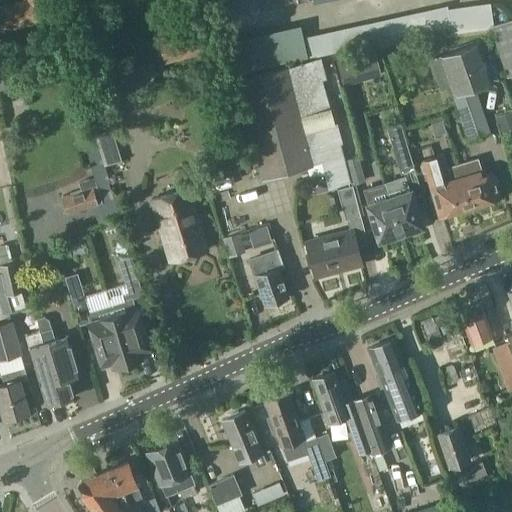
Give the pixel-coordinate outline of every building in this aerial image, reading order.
[(18,0),(0,5),(0,27),(1,32),(56,18),(50,0),(18,0)] [(451,33),(493,26),(489,3),(447,9),(447,7),(421,13),(306,39),(310,57),(353,47),(450,26),(451,33)] [(511,20),(493,26),(490,28),(506,78),(511,75),(511,20)] [(164,63),(202,53),(195,26),(156,37),(164,63)] [(228,42),(234,72),(305,56),(299,26),(228,42)] [(417,43),(415,33),(378,42),(379,49),(410,42),(411,44),(417,43)] [(461,111),(470,139),(471,140),(490,134),(474,87),(493,81),(479,42),(441,55),(461,111)] [(316,60),(286,69),(286,67),(237,80),(262,178),(307,166),(310,177),(324,173),(329,189),(351,183),(316,60)] [(122,73),(128,93),(154,86),(149,66),(122,73)] [(511,110),(496,116),(502,132),(511,128),(511,110)] [(447,132),(443,120),(431,123),(435,135),(447,132)] [(407,142),(401,123),(387,128),(401,173),(415,169),(407,142)] [(112,129),(95,135),(103,161),(104,166),(122,161),(112,129)] [(464,211),(466,207),(470,206),(457,163),(448,166),(445,154),(423,160),(420,165),(422,173),(427,174),(440,215),(457,210),(460,212),(464,211)] [(354,185),(366,181),(359,156),(344,160),(350,182),(352,185),(354,184),(354,185)] [(457,163),(470,206),(473,205),(476,207),(480,206),(482,202),(501,197),(493,172),(487,174),(485,169),(480,171),(476,158),(457,163)] [(91,164),(94,177),(96,184),(109,181),(104,166),(103,161),(91,164)] [(406,175),(384,182),(400,231),(403,230),(405,234),(423,228),(406,175)] [(78,182),(81,190),(62,196),(67,214),(102,204),(96,184),(94,177),(78,182)] [(400,231),(384,182),(363,188),(368,204),(370,203),(381,238),(384,236),(388,238),(394,235),(395,233),(400,231)] [(338,188),(337,189),(346,219),(347,219),(349,218),(361,215),(352,185),(338,188)] [(187,188),(151,200),(171,261),(207,248),(187,188)] [(123,227),(120,218),(112,220),(113,223),(104,225),(105,232),(115,229),(123,227)] [(267,225),(248,231),(254,247),(272,241),(267,225)] [(316,275),(363,262),(354,229),(307,242),(316,275)] [(230,256),(245,251),(239,232),(224,237),(230,256)] [(265,304),(276,300),(279,301),(284,300),(285,297),(289,296),(279,269),(283,267),(278,250),(250,260),(265,304)] [(123,294),(125,299),(111,303),(129,361),(143,357),(141,352),(150,349),(134,298),(144,294),(140,282),(132,255),(119,259),(129,292),(123,294)] [(17,261),(0,264),(0,273),(4,295),(22,292),(17,261)] [(65,276),(73,303),(86,299),(78,272),(65,276)] [(0,314),(9,312),(4,295),(0,281),(0,314)] [(471,343),(482,339),(493,335),(480,302),(458,310),(467,335),(471,343)] [(129,361),(111,303),(88,311),(104,364),(113,361),(115,366),(129,361)] [(45,316),(39,318),(42,333),(41,333),(61,400),(77,395),(71,376),(81,373),(70,335),(56,339),(53,327),(52,327),(50,319),(45,316)] [(42,333),(39,318),(38,318),(41,331),(27,335),(48,404),(61,400),(41,333),(42,333)] [(0,358),(20,353),(10,321),(0,324),(0,358)] [(413,388),(414,387),(395,337),(367,348),(386,398),(388,398),(396,420),(421,410),(413,388)] [(511,355),(506,340),(492,345),(508,390),(511,388),(511,355)] [(28,377),(24,366),(1,373),(4,383),(0,384),(0,401),(5,418),(29,411),(19,379),(28,377)] [(371,448),(367,436),(354,400),(345,403),(334,371),(314,379),(325,411),(330,423),(348,416),(361,451),(370,448),(371,448)] [(288,460),(308,453),(318,482),(331,477),(325,460),(326,460),(317,436),(316,437),(309,417),(298,421),(288,392),(265,401),(271,416),(266,417),(272,434),(275,434),(277,434),(279,438),(280,438),(288,460)] [(391,448),(383,425),(371,394),(356,400),(368,435),(367,436),(371,448),(370,448),(372,455),(391,448)] [(468,416),(475,432),(496,424),(489,407),(468,416)] [(254,426),(251,425),(245,410),(239,413),(238,411),(227,416),(228,417),(222,420),(239,462),(253,456),(257,468),(267,464),(262,452),(256,437),(257,433),(254,426)] [(456,426),(438,433),(449,466),(468,460),(456,426)] [(175,440),(146,452),(160,485),(161,484),(166,495),(193,484),(175,440)] [(464,497),(477,492),(476,488),(491,482),(482,461),(469,466),(471,469),(455,475),(464,497)] [(146,511),(141,498),(127,462),(112,468),(120,489),(122,488),(128,504),(132,502),(134,509),(136,511),(146,511)] [(96,511),(110,511),(114,509),(119,510),(121,511),(136,511),(134,509),(132,502),(128,504),(122,488),(120,489),(112,468),(81,481),(80,489),(96,511)] [(232,476),(211,485),(217,501),(239,492),(232,476)] [(273,498),(285,493),(279,481),(267,486),(273,498)] [(442,502),(435,504),(437,511),(455,511),(460,511),(456,500),(455,498),(451,488),(440,492),(439,492),(439,493),(442,502)] [(159,511),(161,511),(154,493),(141,498),(146,511),(159,511)]
